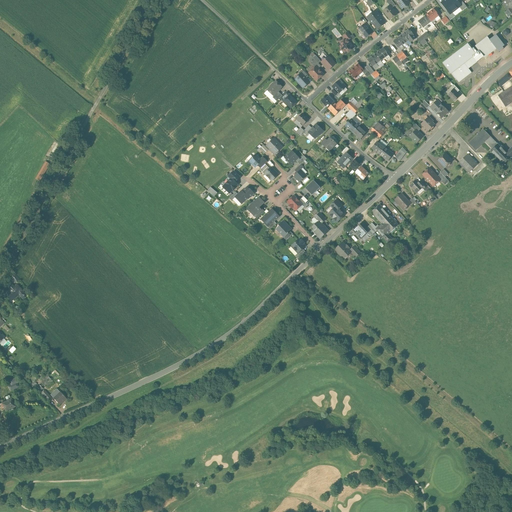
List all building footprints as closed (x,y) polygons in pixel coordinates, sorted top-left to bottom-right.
[(396,5),(391,0),(387,0),(386,1),(390,6),(392,8),(396,5)] [(395,0),(402,9),(405,7),(406,7),(407,6),(407,5),(409,4),(407,0),(395,0)] [(461,6),(456,0),(445,0),(441,3),(450,14),(461,6)] [(511,0),(505,0),(506,0),(503,2),(507,10),(510,8),(511,8),(511,7),(511,0)] [(390,6),(384,11),(390,20),(397,14),(392,8),(390,6)] [(434,9),(426,15),(431,22),(435,19),(437,21),(440,19),(438,16),(439,16),(434,9)] [(381,17),(376,11),(367,17),(372,24),(373,23),(377,30),(385,24),(380,18),(381,17)] [(426,15),(418,21),(423,28),(424,28),(426,30),(429,28),(427,25),(431,22),(426,15)] [(365,24),(359,28),(366,38),(372,34),(365,24)] [(409,29),(401,36),(406,42),(410,39),(412,41),(416,39),(414,36),(409,29)] [(431,38),(426,32),(422,36),(425,40),(426,39),(428,41),(431,38)] [(406,42),(401,36),(401,35),(393,42),(399,48),(401,51),(404,48),(402,45),(406,42)] [(347,41),(346,39),(339,45),(345,54),(353,48),(347,41)] [(492,39),(481,47),(479,44),(475,47),(483,57),(492,50),(497,46),(492,39)] [(468,44),(443,64),(451,74),(455,79),(455,78),(459,82),(471,73),(468,69),(479,60),(476,55),(472,49),(468,44)] [(483,57),(475,47),(472,49),(476,55),(479,60),(483,57)] [(388,55),(383,48),(376,54),(381,61),(385,57),(387,60),(390,58),(388,55)] [(402,52),(397,56),(400,60),(401,61),(407,57),(402,52)] [(376,54),(368,60),(373,67),(373,66),(375,68),(378,66),(376,64),(381,61),(376,54)] [(332,60),(331,58),(330,58),(328,56),(322,62),(329,70),(335,64),(332,61),(332,60)] [(315,60),(311,63),(315,68),(316,67),(318,69),(321,66),(318,63),(315,60)] [(366,68),(362,64),(359,66),(363,70),(362,72),(364,74),(368,70),(366,68)] [(358,65),(350,72),(352,74),(352,75),(353,75),(356,77),(362,72),(363,70),(359,66),(358,65)] [(374,73),(369,66),(366,68),(368,70),(371,75),(372,74),(374,73)] [(318,69),(316,67),(315,68),(309,73),(316,81),(324,75),(318,69)] [(308,76),(302,70),(298,73),(300,75),(301,74),(306,78),(308,76)] [(306,78),(301,74),(300,75),(299,76),(299,77),(296,80),(304,88),(310,83),(306,78)] [(507,74),(497,83),(500,87),(511,78),(507,74)] [(342,84),(339,81),(333,86),(335,88),(339,92),(336,96),(338,99),(345,93),(343,90),(346,87),(343,84),(342,84)] [(276,82),(274,84),(273,84),(270,86),(270,87),(268,90),(273,96),(278,91),(282,87),(276,82)] [(511,86),(498,96),(506,107),(511,102),(511,86)] [(456,91),(454,89),(453,89),(452,91),(451,91),(450,92),(447,95),(454,102),(460,96),(456,91)] [(282,96),(278,91),(273,96),(272,97),(277,102),(282,96)] [(293,98),(290,95),(284,101),(288,105),(288,106),(288,107),(290,108),(291,108),(297,102),(294,100),(294,99),(294,98),(293,98)] [(334,103),(327,95),(321,101),(328,109),(334,103)] [(341,100),(336,105),(334,103),(328,108),(335,116),(341,110),(346,105),(341,100)] [(439,103),(437,101),(431,107),(434,110),(437,107),(440,110),(443,107),(439,103)] [(448,112),(443,106),(443,107),(440,110),(437,107),(434,110),(436,113),(442,118),(448,112)] [(309,120),(302,114),(297,119),(303,125),(309,120)] [(433,121),(429,117),(421,124),(424,127),(425,127),(429,131),(435,125),(432,123),(433,121)] [(359,126),(351,120),(346,126),(353,132),(359,126)] [(322,131),(316,125),(309,132),(312,134),(311,135),(315,139),(322,131)] [(359,126),(353,132),(360,139),(366,133),(359,126)] [(479,132),(477,134),(478,134),(468,143),(476,151),(485,142),(492,149),(498,144),(490,136),(490,137),(483,129),(480,132),(479,132)] [(418,132),(416,130),(415,131),(410,136),(417,143),(423,137),(418,132)] [(330,138),(327,141),(325,139),(321,144),(330,152),(332,149),(337,144),(330,138)] [(274,139),(273,140),(272,140),(271,140),(270,141),(270,142),(270,143),(267,146),(275,154),(282,147),(274,139)] [(381,140),(379,143),(377,142),(372,149),(380,155),(385,148),(387,144),(381,140)] [(506,153),(498,144),(492,149),(490,151),(504,165),(511,158),(510,157),(511,155),(511,147),(506,153)] [(264,145),(259,149),(264,154),(268,150),(264,145)] [(393,154),(385,148),(380,155),(388,161),(393,154)] [(400,150),(395,157),(400,161),(405,154),(400,150)] [(300,160),(292,151),(285,158),(286,160),(285,161),(288,164),(289,163),(291,165),(296,160),(298,162),(300,160)] [(341,159),(337,163),(343,168),(352,158),(346,153),(341,159)] [(452,161),(445,154),(443,156),(442,156),(441,157),(441,158),(438,161),(445,168),(447,166),(449,166),(450,165),(450,163),(452,161)] [(477,164),(468,154),(458,163),(468,173),(477,164)] [(260,160),(256,155),(249,161),(253,164),(256,167),(258,165),(264,159),(263,157),(260,160)] [(300,160),(298,162),(300,165),(301,164),(307,159),(304,156),(300,160)] [(264,159),(258,165),(261,168),(267,162),(264,159)] [(41,181),(51,164),(46,161),(36,178),(41,181)] [(300,165),(295,171),(297,173),(301,170),(304,167),(301,164),(300,165)] [(266,165),(260,170),(264,174),(265,174),(270,169),(266,165)] [(369,174),(361,166),(358,170),(359,171),(356,174),(363,180),(369,174)] [(278,175),(271,168),(270,169),(265,174),(272,181),(278,175)] [(437,177),(429,169),(423,175),(434,186),(440,181),(440,180),(437,177)] [(448,174),(443,169),(440,172),(441,173),(445,177),(448,174)] [(297,173),(294,176),(300,182),(306,176),(301,170),(297,173)] [(233,171),(229,177),(231,179),(223,187),(230,193),(233,190),(236,187),(235,187),(238,185),(236,182),(240,178),(233,171)] [(445,177),(441,173),(437,177),(440,180),(440,181),(441,182),(444,180),(446,178),(445,177)] [(427,186),(422,180),(419,184),(422,188),(423,189),(427,186)] [(314,181),(306,189),(312,195),(314,193),(317,190),(320,188),(314,181)] [(416,181),(410,186),(417,193),(422,188),(419,184),(416,181)] [(209,187),(206,191),(213,197),(217,193),(209,187)] [(247,187),(242,192),(242,191),(238,195),(235,197),(236,197),(242,204),(248,198),(249,199),(254,194),(250,190),(247,187)] [(236,192),(229,198),(232,201),(236,197),(235,197),(238,195),(236,192)] [(411,204),(402,194),(395,200),(404,210),(411,204)] [(299,201),(294,196),(288,202),(291,205),(290,206),(292,208),(292,209),(293,208),(296,211),(302,205),(299,201)] [(259,198),(247,209),(255,216),(261,210),(259,208),(264,203),(259,198)] [(308,205),(302,199),(299,201),(302,205),(305,208),(308,205)] [(342,207),(336,201),(331,206),(334,209),(336,206),(339,209),(342,207)] [(380,205),(371,212),(378,219),(380,218),(379,216),(385,211),(380,205)] [(339,209),(336,206),(334,209),(328,214),(333,218),(337,222),(345,215),(342,212),(342,213),(340,211),(339,209)] [(272,209),(264,217),(262,219),(265,223),(264,223),(268,227),(274,221),(273,221),(276,218),(276,219),(278,217),(275,213),(276,213),(272,209)] [(261,210),(255,216),(257,219),(263,213),(261,210)] [(385,211),(379,216),(380,218),(378,219),(382,224),(390,233),(398,225),(385,211)] [(326,220),(319,213),(315,217),(319,221),(321,224),(326,220)] [(274,221),(268,227),(270,230),(276,224),(274,221)] [(287,225),(284,221),(279,225),(280,226),(276,229),(284,237),(288,234),(287,233),(289,231),(291,229),(287,225)] [(321,224),(319,221),(313,227),(314,229),(313,231),(320,239),(328,231),(321,224)] [(390,233),(382,224),(376,229),(388,243),(392,240),(388,235),(390,233)] [(367,233),(359,225),(354,231),(361,239),(367,233)] [(289,231),(287,233),(288,234),(284,237),(283,237),(286,241),(293,234),(289,231)] [(290,248),(298,255),(305,247),(303,245),(304,244),(301,241),(300,242),(298,240),(290,248)] [(346,246),(343,243),(335,250),(340,256),(343,256),(345,258),(351,252),(350,250),(348,249),(349,248),(346,246)] [(360,253),(354,246),(350,250),(351,252),(356,257),(360,253)] [(14,287),(12,286),(9,289),(10,290),(5,295),(11,301),(19,294),(23,299),(26,296),(22,291),(23,291),(17,285),(14,287)] [(60,392),(57,390),(51,395),(54,398),(53,398),(59,405),(63,401),(64,402),(67,399),(60,392)] [(50,397),(44,391),(42,393),(48,400),(50,397)] [(7,401),(0,404),(2,409),(4,408),(6,411),(8,410),(9,412),(13,410),(12,408),(15,407),(11,399),(9,395),(5,397),(7,401)]
